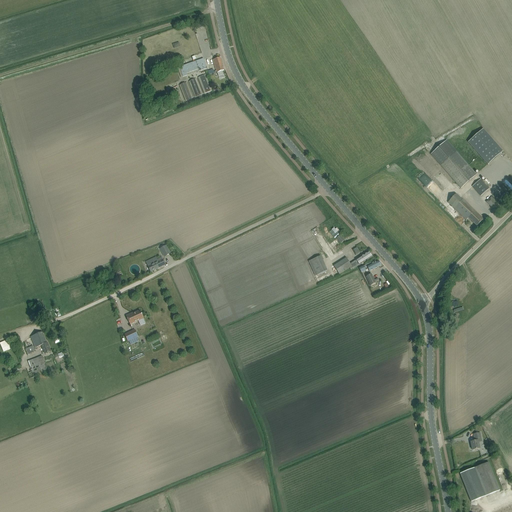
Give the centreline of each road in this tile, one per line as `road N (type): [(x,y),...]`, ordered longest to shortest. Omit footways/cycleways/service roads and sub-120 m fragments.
road 1 (unclassified): [(57,321),(327,188)]
road 2 (tertiary): [(327,188),(241,86),(215,0)]
road 3 (tertiary): [(447,511),(421,302)]
road 4 (tertiary): [(421,302),(327,188)]
road 5 (unclassified): [(421,302),(511,211)]
